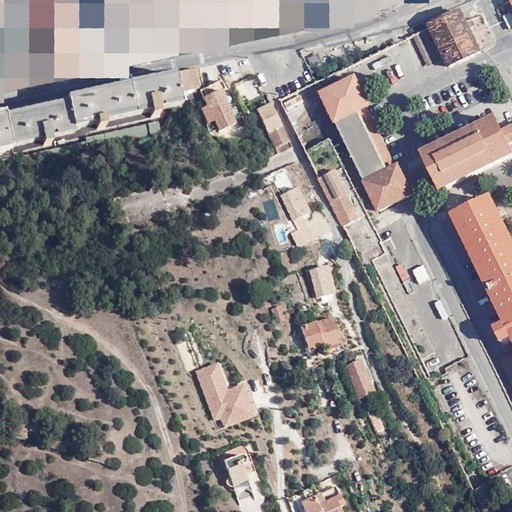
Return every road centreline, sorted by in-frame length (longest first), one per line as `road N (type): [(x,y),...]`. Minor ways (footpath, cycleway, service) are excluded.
road 1 (tertiary): [(0,99),(249,44)]
road 2 (track): [(54,310),(99,335),(149,390),(186,511)]
road 3 (residential): [(337,251),(332,215),(249,44)]
